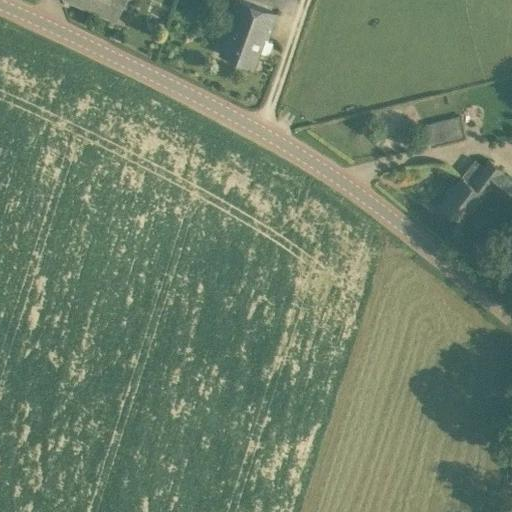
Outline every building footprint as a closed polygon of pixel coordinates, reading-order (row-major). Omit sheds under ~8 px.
[(124,0),(68,0),(115,21),(124,0)] [(220,54),(254,66),(263,40),(267,40),(276,14),(236,0),(234,0),(225,25),(230,27),(220,54)] [(427,121),(432,141),(467,133),(463,113),(427,121)] [(372,140),(379,146),(385,139),(377,133),(372,140)] [(461,220),(485,195),(491,188),(511,204),(511,178),(488,159),(484,164),(474,160),(461,175),(440,203),(461,220)]
